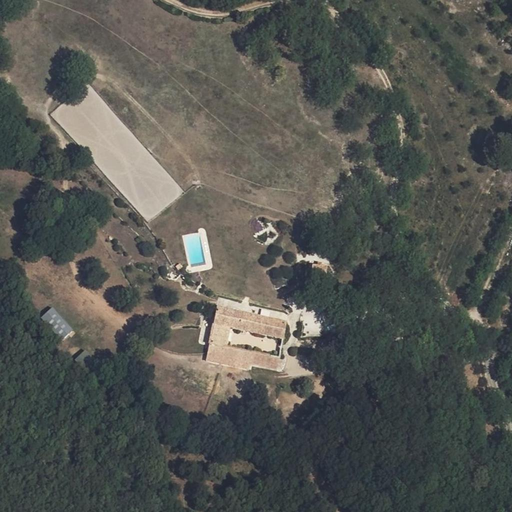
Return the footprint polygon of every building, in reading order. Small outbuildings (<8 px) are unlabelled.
[(325,275),(327,263),(315,260),(311,272),(325,275)] [(217,322),(264,330),(267,313),(228,306),(229,302),(221,300),(217,322)] [(52,306),(41,317),(62,340),(73,330),(52,306)] [(303,336),(322,336),(322,312),(303,312),(303,336)] [(264,330),(276,332),(279,315),(267,313),(264,330)] [(279,315),(276,332),(286,334),(289,317),(279,315)] [(84,370),(95,360),(84,349),(74,359),(84,370)]
